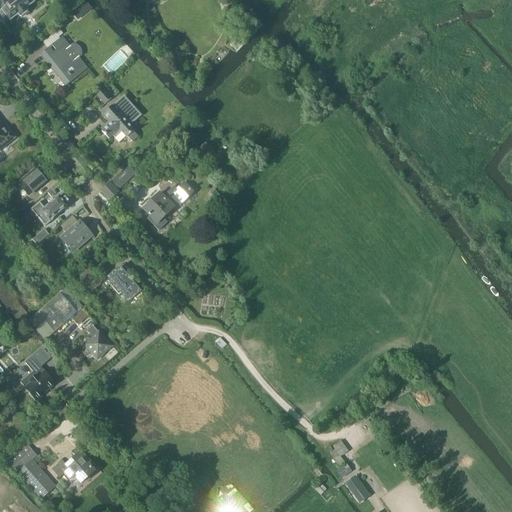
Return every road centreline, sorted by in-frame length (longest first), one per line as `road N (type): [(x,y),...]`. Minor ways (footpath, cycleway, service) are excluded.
road 1 (residential): [(179,314),(132,266),(91,210),(88,176),(0,70)]
road 2 (track): [(312,434),(225,336),(189,326),(179,314)]
